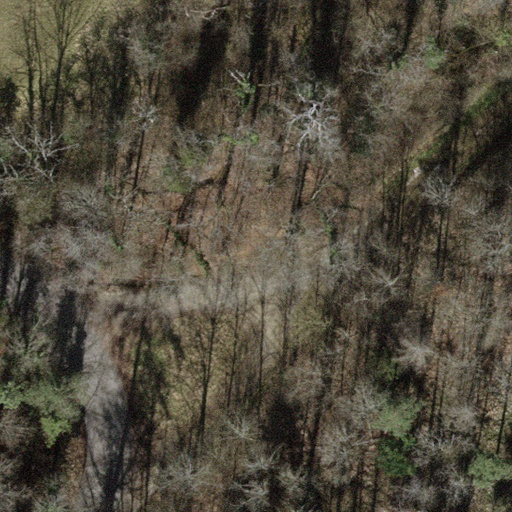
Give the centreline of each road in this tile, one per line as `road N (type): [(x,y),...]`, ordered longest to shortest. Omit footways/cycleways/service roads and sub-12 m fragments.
road 1 (track): [(82,306),(245,299),(338,257),(511,118)]
road 2 (track): [(338,257),(229,405),(109,495)]
road 3 (unclassified): [(102,511),(115,425),(112,380),(82,306),(0,277)]
